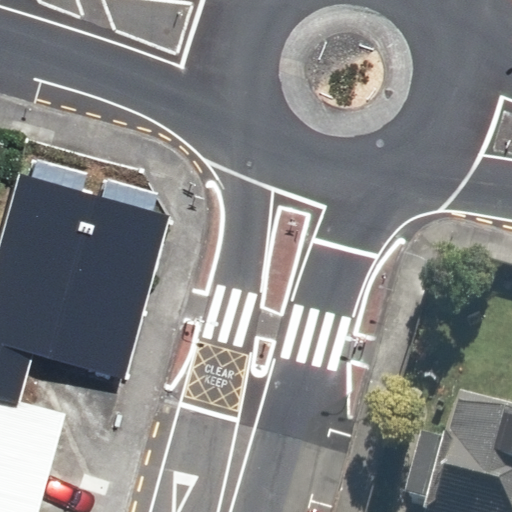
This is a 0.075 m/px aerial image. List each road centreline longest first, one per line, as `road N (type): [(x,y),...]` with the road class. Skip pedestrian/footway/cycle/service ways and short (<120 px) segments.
road 1 (tertiary): [(316,170),(224,511)]
road 2 (secondary): [(41,0),(242,53)]
road 3 (secondary): [(443,110),(405,157),(377,170),(316,170)]
road 4 (secondary): [(316,170),(266,138),(250,112),(242,53)]
